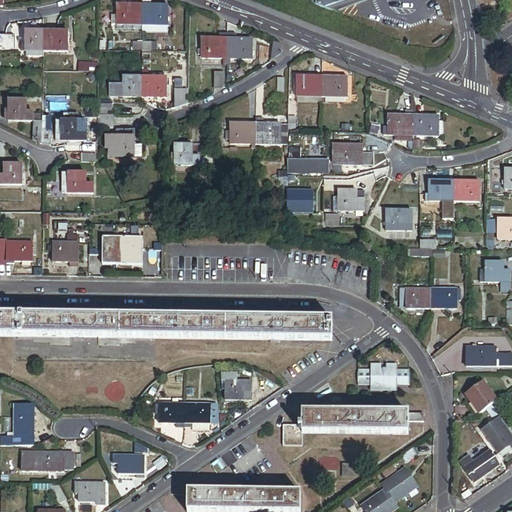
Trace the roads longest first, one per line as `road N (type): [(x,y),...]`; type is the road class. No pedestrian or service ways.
road 1 (residential): [(390,324),(313,290),(0,285)]
road 2 (residential): [(188,468),(390,324)]
road 3 (residential): [(442,511),(435,386),(390,324)]
road 4 (residential): [(159,122),(248,86),(307,38)]
road 5 (tertiary): [(307,38),(452,96)]
road 6 (residential): [(69,424),(136,434),(175,451),(188,468)]
